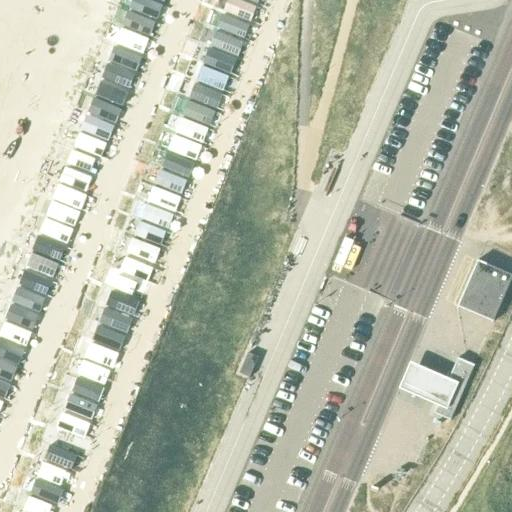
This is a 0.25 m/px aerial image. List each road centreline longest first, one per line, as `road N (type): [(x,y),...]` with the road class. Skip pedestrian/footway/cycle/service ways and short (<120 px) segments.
road 1 (primary): [(511,44),(314,511)]
road 2 (primary): [(334,511),(511,95)]
